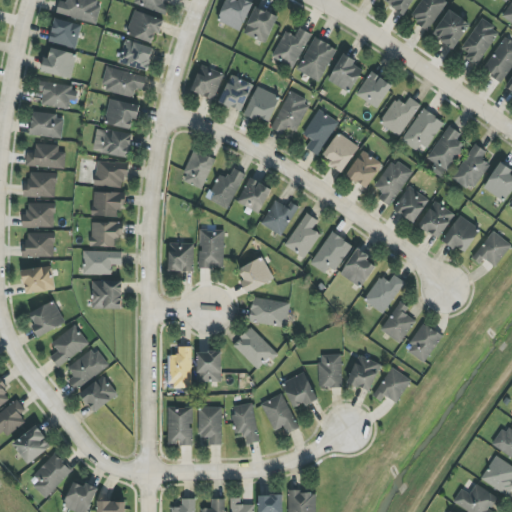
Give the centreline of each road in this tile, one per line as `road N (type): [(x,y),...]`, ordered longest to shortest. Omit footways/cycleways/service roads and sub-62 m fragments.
road 1 (residential): [(345,429),(312,453),(242,474),(133,473),(87,452),(36,387),(0,324),(3,96),(24,0)]
road 2 (residential): [(197,0),(154,145),(147,511)]
road 3 (residential): [(442,292),(421,263),(302,179),(162,110)]
road 4 (residential): [(511,133),(313,0)]
